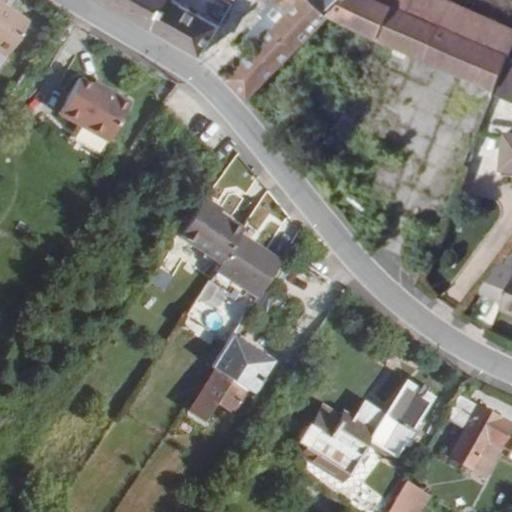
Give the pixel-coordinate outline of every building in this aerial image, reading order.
[(0,0),(0,48),(9,55),(33,20),(4,0),(0,0)] [(118,0),(160,23),(174,0),(118,0)] [(219,21),(184,0),(174,0),(160,23),(202,48),(217,62),(236,35),(219,21)] [(251,94),(332,12),(320,0),(273,0),(263,10),(267,14),(246,35),(258,46),(230,74),(251,94)] [(320,0),(332,12),(343,0),(320,0)] [(391,0),(343,0),(332,12),(498,84),(506,65),(511,52),(391,0)] [(391,0),(511,52),(511,49),(511,27),(449,0),(391,0)] [(498,84),(496,89),(511,95),(511,66),(506,65),(498,84)] [(41,116),(87,146),(118,93),(83,72),(82,75),(69,67),(41,116)] [(511,130),(506,130),(503,159),(511,159),(511,130)] [(503,167),(511,167),(511,159),(503,159),(503,167)] [(224,205),(206,193),(203,198),(221,209),(224,205)] [(203,198),(181,232),(207,249),(229,215),(203,198)] [(229,215),(207,249),(221,258),(240,229),(243,224),(229,215)] [(255,238),(240,229),(221,258),(217,265),(231,275),(255,238)] [(255,238),(231,275),(257,292),(279,254),(255,238)] [(511,263),(499,294),(511,299),(511,263)] [(344,279),(331,271),(316,296),(328,305),(344,279)] [(266,305),(275,290),(262,282),(257,292),(253,297),(266,305)] [(273,356),(232,330),(228,337),(269,362),(273,356)] [(210,364),(216,368),(191,410),(205,419),(207,420),(218,402),(231,409),(245,387),(252,391),(269,362),(228,337),(210,364)] [(303,442),(299,449),(342,476),(367,435),(394,452),(401,440),(406,442),(414,429),(417,431),(419,428),(412,424),(432,391),(423,386),(427,380),(420,376),(414,386),(409,384),(391,412),(383,407),(375,419),(358,408),(354,415),(342,408),(340,411),(322,400),(311,419),(306,416),(293,436),(303,442)] [(488,466),(511,425),(455,395),(441,418),(461,429),(445,459),(467,470),(472,459),(488,466)] [(491,468),(511,427),(511,425),(488,467),(491,468)] [(414,491),(401,484),(397,490),(411,497),(414,491)] [(402,511),(411,497),(397,490),(383,511),(402,511)] [(424,496),(414,491),(411,497),(420,502),(424,496)] [(402,511),(414,511),(420,502),(411,497),(402,511)]
